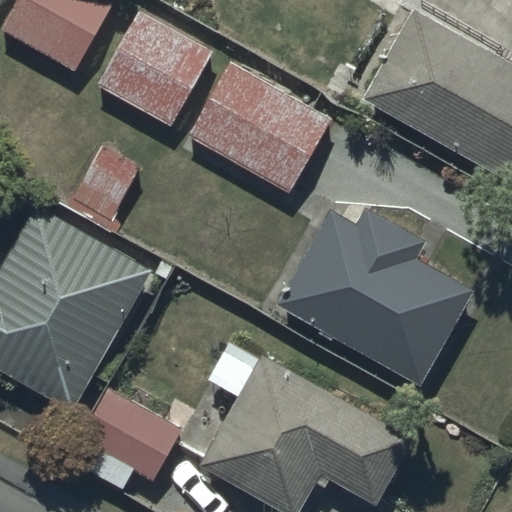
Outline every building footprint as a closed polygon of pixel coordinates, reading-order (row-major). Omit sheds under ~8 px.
[(110,0),(14,0),(3,22),(75,63),(110,0)] [(511,55),(416,0),(411,0),(361,87),(511,174),(511,55)] [(214,46),(139,3),(98,76),(173,119),(214,46)] [(331,109),(230,55),(190,130),(291,184),(331,109)] [(424,232),(365,198),(354,216),(332,204),(278,296),(420,378),(475,283),(415,248),(424,232)] [(150,263),(36,200),(0,263),(0,361),(72,402),(150,263)] [(412,430),(265,349),(263,354),(228,335),(207,373),(235,389),(226,405),(215,399),(211,406),(200,399),(195,409),(174,397),(165,415),(106,382),(68,452),(123,482),(133,465),(154,476),(175,438),(202,453),(199,457),(297,511),(322,466),(376,495),(412,430)]
